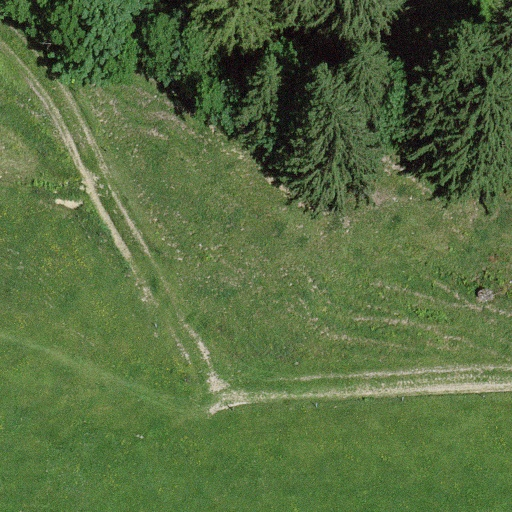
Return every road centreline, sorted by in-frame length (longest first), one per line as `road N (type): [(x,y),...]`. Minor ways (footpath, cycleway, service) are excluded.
road 1 (track): [(203,382),(72,124),(0,24)]
road 2 (track): [(203,382),(371,393),(511,386)]
